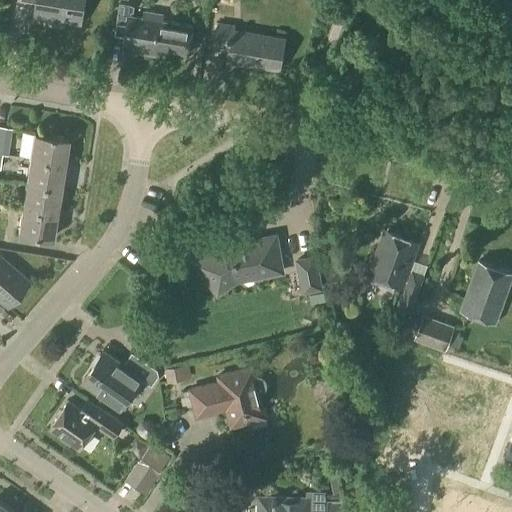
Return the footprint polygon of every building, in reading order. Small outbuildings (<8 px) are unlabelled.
[(80,24),(84,0),(20,0),(20,1),(36,4),(34,17),(80,24)] [(132,12),(133,7),(119,4),(114,35),(125,37),(124,44),(187,55),(191,27),(161,22),(142,18),(129,17),(130,12),(132,12)] [(279,70),(284,39),(233,31),(234,26),(218,24),(214,49),(229,52),(227,62),(279,70)] [(0,154),(1,155),(7,156),(11,129),(0,126),(0,154)] [(29,159),(63,164),(67,139),(33,134),(29,159)] [(59,189),(63,164),(29,159),(25,184),(59,189)] [(55,214),(59,189),(25,184),(21,209),(55,214)] [(51,240),(55,214),(21,209),(17,234),(7,232),(5,245),(29,249),(31,237),(51,240)] [(408,270),(418,242),(385,230),(376,253),(374,252),(365,274),(401,288),(403,288),(394,310),(408,315),(423,275),(408,270)] [(283,273),(276,234),(249,239),(246,237),(237,238),(235,241),(221,244),(194,263),(216,295),(237,282),(283,273)] [(302,294),(322,290),(315,254),(295,258),(302,294)] [(28,282),(0,258),(0,301),(6,307),(28,282)] [(495,322),(511,274),(479,262),(461,310),(495,322)] [(363,277),(347,278),(348,293),(364,292),(363,277)] [(444,350),(452,330),(422,319),(415,340),(444,350)] [(123,365),(103,351),(81,382),(120,410),(141,379),(151,386),(158,376),(156,370),(132,353),(123,365)] [(374,416),(395,424),(409,386),(413,376),(380,364),(370,393),(381,397),(374,416)] [(252,378),(249,367),(215,376),(217,381),(188,388),(196,417),(225,410),(230,427),(263,419),(256,394),(258,394),(259,393),(261,393),(262,392),(263,391),(264,389),(264,388),(265,387),(265,385),(265,384),(264,382),(264,381),(263,380),(262,379),(261,378),(259,377),(258,377),(256,377),(255,377),(253,377),(252,378)] [(409,386),(395,424),(415,431),(429,394),(409,386)] [(429,394),(415,431),(436,439),(449,401),(429,394)] [(470,409),(456,446),(477,454),(484,435),(495,439),(505,410),(473,398),(470,409)] [(89,416),(68,401),(50,427),(79,448),(95,425),(113,437),(122,424),(96,406),(89,416)] [(449,401),(436,439),(456,446),(470,409),(449,401)] [(158,422),(149,429),(160,444),(170,437),(158,422)] [(511,466),(511,434),(501,463),(511,466)] [(156,476),(170,457),(151,443),(137,462),(156,476)] [(321,511),(322,494),(308,494),(308,499),(259,498),(258,511),(321,511)] [(0,511),(13,511),(0,502),(0,511)]
